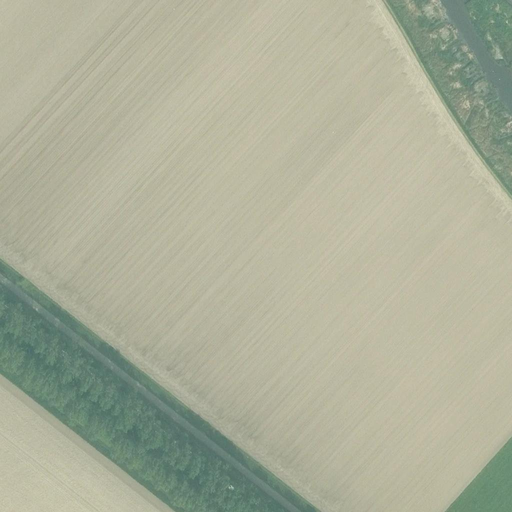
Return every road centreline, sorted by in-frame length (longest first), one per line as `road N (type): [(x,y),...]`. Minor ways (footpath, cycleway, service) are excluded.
road 1 (unclassified): [(296,511),(0,278)]
road 2 (secondary): [(256,511),(0,308)]
